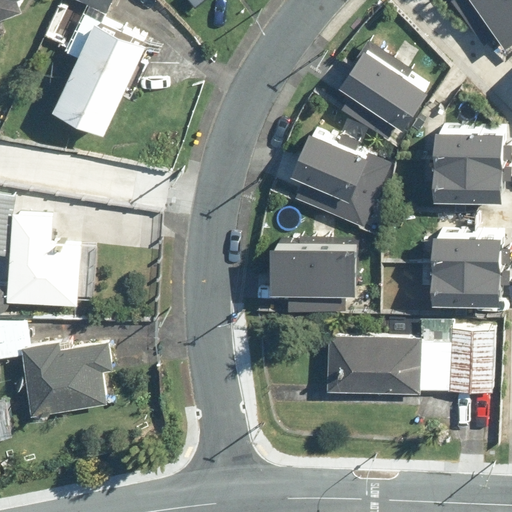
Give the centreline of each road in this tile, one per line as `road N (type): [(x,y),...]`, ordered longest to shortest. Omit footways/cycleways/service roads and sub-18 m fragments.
road 1 (residential): [(314,0),(248,99),(216,205),(209,287),(228,494)]
road 2 (residential): [(228,494),(511,500)]
